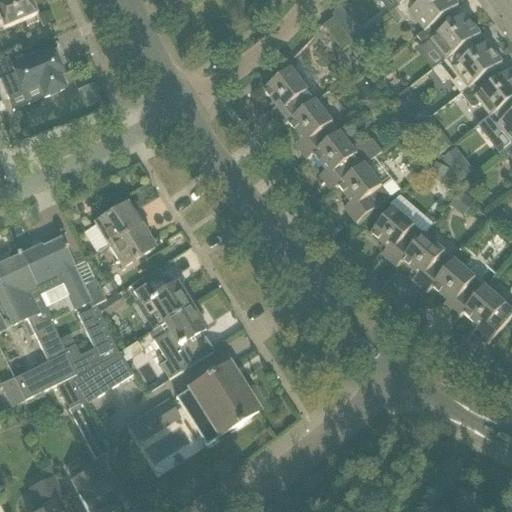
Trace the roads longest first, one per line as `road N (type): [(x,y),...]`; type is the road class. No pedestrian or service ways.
road 1 (residential): [(395,374),(326,310),(178,114)]
road 2 (residential): [(237,511),(369,405),(395,374)]
road 3 (residential): [(0,199),(178,114)]
road 4 (residential): [(312,0),(283,36),(178,114)]
road 5 (residential): [(511,442),(395,374)]
road 6 (residential): [(178,114),(123,0)]
